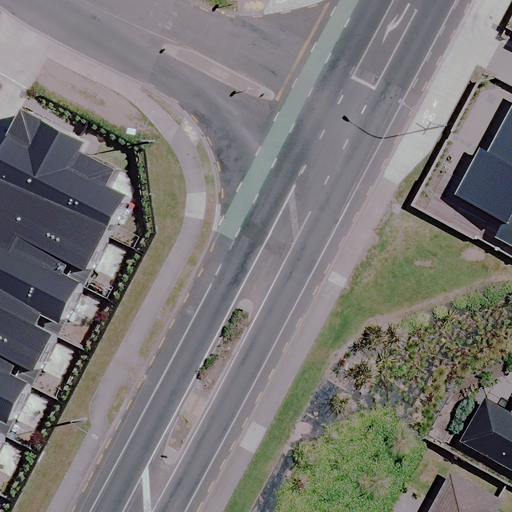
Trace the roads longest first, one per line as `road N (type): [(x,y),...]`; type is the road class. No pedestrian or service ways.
road 1 (secondary): [(138,511),(340,130)]
road 2 (residential): [(340,130),(84,0)]
road 3 (secondary): [(340,130),(409,0)]
